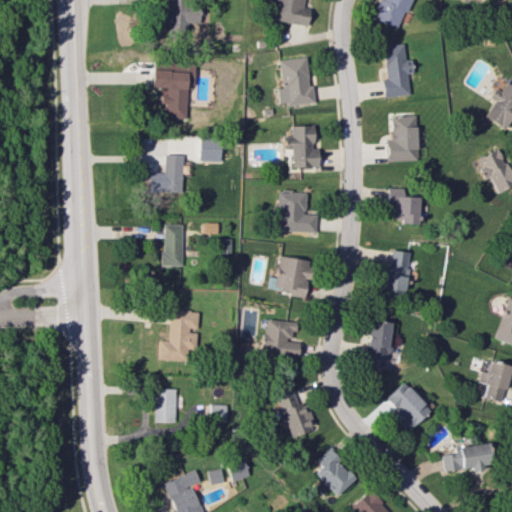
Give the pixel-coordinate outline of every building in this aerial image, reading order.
[(166,0),(166,32),(185,32),(185,22),(197,22),(197,1),(186,1),(185,0),(166,0)] [(306,7),(300,7),(301,0),(270,0),(268,20),(305,24),(306,7)] [(395,28),(407,0),(378,0),(371,17),(395,28)] [(382,97),(407,93),(404,73),(407,72),(403,42),(380,45),(385,78),(379,79),(382,97)] [(276,59),(279,87),(274,88),(276,105),(312,101),(310,84),(306,84),(303,56),(276,59)] [(178,69),(178,61),(160,61),(160,69),(178,69)] [(184,84),(192,84),(192,65),(183,64),(183,70),(150,69),(150,86),(162,87),(162,103),(163,103),(163,117),(184,117),(184,84)] [(511,112),(511,86),(504,82),(498,91),(492,87),(487,97),(492,100),(482,117),(503,129),(511,112)] [(413,114),(388,115),(389,139),(384,139),(385,161),(414,160),(413,114)] [(288,125),(288,139),(284,139),(284,147),(289,147),(289,167),(316,166),(316,148),(311,148),(311,124),(288,125)] [(218,160),(219,136),(197,136),(196,160),(218,160)] [(492,191),(511,185),(498,148),(475,156),(479,166),(476,167),(480,179),(487,176),(492,191)] [(180,154),(162,153),(162,172),(147,172),(146,191),(180,191),(180,154)] [(386,221),(416,222),(417,196),(403,196),(403,188),(387,187),(386,221)] [(315,214),(303,213),(304,191),(277,189),(274,230),(314,232),(315,214)] [(179,264),(179,224),(160,224),(160,264),(179,264)] [(380,290),(401,293),(407,252),(386,248),(380,290)] [(273,277),(266,276),(264,289),(303,295),(308,259),(276,255),(273,277)] [(492,339),(511,344),(511,300),(503,298),(492,339)] [(155,358),(194,359),(195,330),(196,310),(166,309),(165,340),(155,339),(155,358)] [(296,359),(297,340),(291,340),(293,321),(262,318),(259,356),(296,359)] [(390,322),(369,319),(363,357),(384,360),(390,322)] [(508,366),(483,359),(480,370),(477,369),(474,381),(483,383),(480,397),(499,402),(508,366)] [(401,417),(396,422),(405,431),(428,409),(401,381),(383,397),(401,417)] [(152,421),(173,421),(173,387),(152,387),(152,421)] [(273,395),(288,436),(313,427),(304,402),(296,405),(290,389),(273,395)] [(224,404),(204,404),(204,421),(223,421),(224,404)] [(451,446),(452,452),(438,454),(440,470),(468,466),(469,470),(482,468),(481,464),(489,463),(486,441),(451,446)] [(312,471),(333,495),(353,477),(326,448),(313,459),(319,465),(312,471)] [(247,474),(240,457),(223,464),(230,481),(247,474)] [(205,470),(208,483),(221,481),(218,467),(205,470)] [(173,511),(200,511),(189,484),(197,480),(192,469),(161,482),(173,511)] [(347,507),(351,511),(388,511),(366,489),(347,507)]
